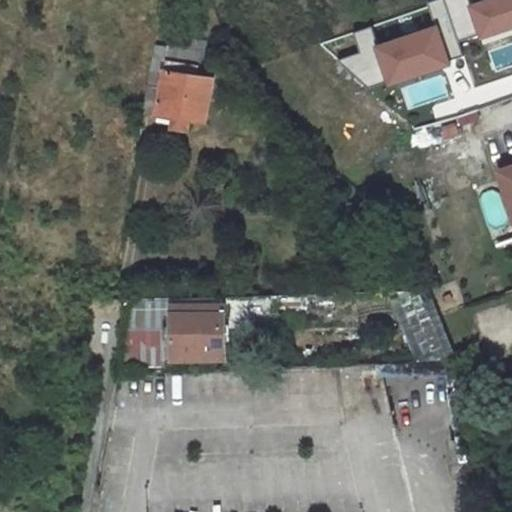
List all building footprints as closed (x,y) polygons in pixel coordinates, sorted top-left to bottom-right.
[(197,76),(199,66),(165,61),(163,72),(150,70),(143,112),(205,121),(213,80),(197,76)] [(511,168),(499,173),(511,211),(511,168)] [(500,187),(481,192),(492,228),(510,222),(500,187)] [(445,288),(401,290),(404,360),(448,358),(445,288)] [(171,336),(126,335),(122,359),(171,357),(220,355),(219,324),(269,323),(268,295),(172,299),(172,304),(171,336)] [(131,300),(126,335),(171,336),(172,304),(172,299),(131,300)] [(122,359),(120,371),(171,369),(171,357),(122,359)] [(449,394),(454,426),(463,424),(459,392),(449,394)]
